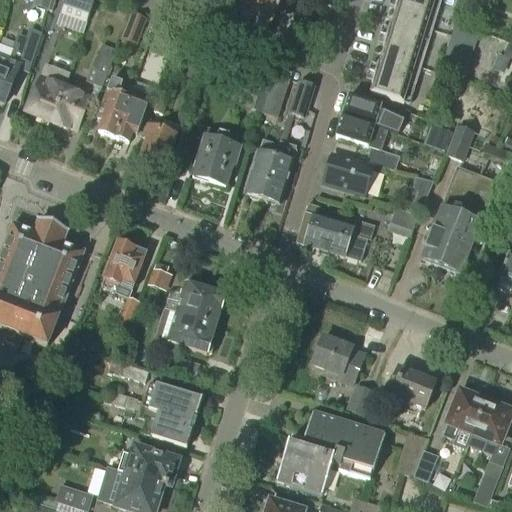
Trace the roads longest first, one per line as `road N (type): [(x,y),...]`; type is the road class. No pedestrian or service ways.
road 1 (residential): [(145,0),(318,72),(331,85),(277,268)]
road 2 (residential): [(277,268),(0,158)]
road 3 (residential): [(203,511),(277,268)]
road 4 (residential): [(511,359),(277,268)]
